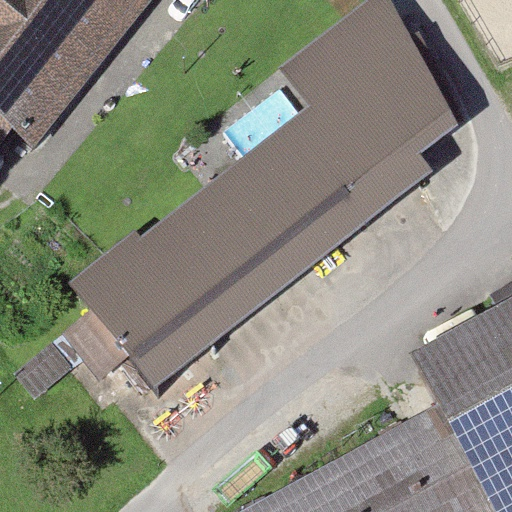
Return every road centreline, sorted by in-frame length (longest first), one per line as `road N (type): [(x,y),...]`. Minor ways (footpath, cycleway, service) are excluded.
road 1 (unclassified): [(509,150),(487,214),(442,274),(138,511)]
road 2 (unclassified): [(424,0),(509,150)]
